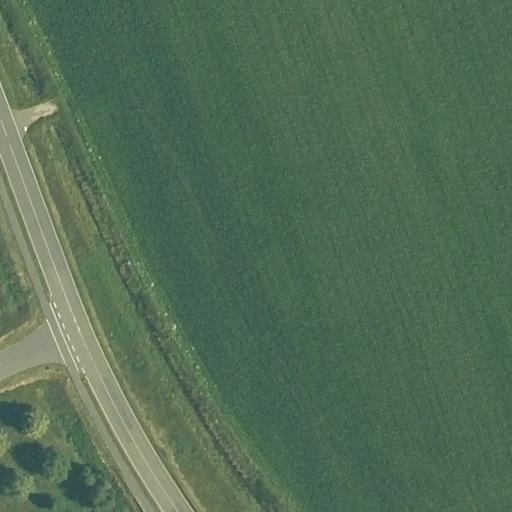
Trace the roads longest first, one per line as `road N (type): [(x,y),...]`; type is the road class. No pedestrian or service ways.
road 1 (tertiary): [(83,337),(0,117)]
road 2 (tertiary): [(179,511),(131,439),(83,337)]
